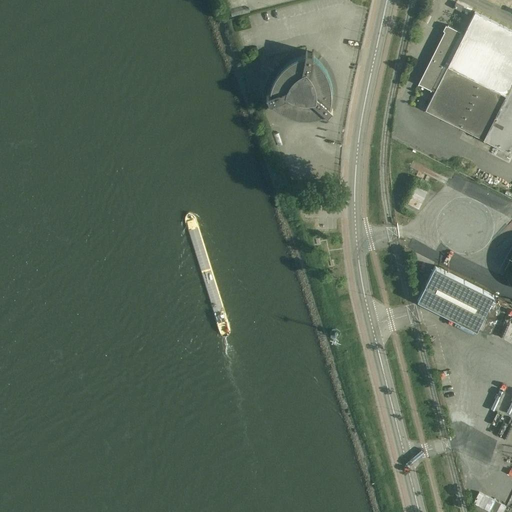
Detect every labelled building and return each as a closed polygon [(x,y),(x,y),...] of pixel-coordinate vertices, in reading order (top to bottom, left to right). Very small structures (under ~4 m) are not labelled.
[(456,2),(453,7),(461,11),(463,6),(456,2)] [(425,110),(511,153),(511,30),(475,11),(464,33),(448,24),(418,84),(434,92),(425,110)] [(269,103),(271,102),(274,105),(277,108),(280,110),(283,111),(286,113),(290,114),(293,115),(297,116),(300,117),(304,117),(308,117),(311,117),(315,116),(318,116),(321,114),(325,113),(328,115),(328,114),(331,110),(332,110),(333,109),(330,107),(331,104),(332,100),(332,96),(332,93),(332,89),(332,86),(331,82),(330,78),(329,75),(327,72),(325,69),(323,66),(321,63),(318,60),(315,58),(313,55),(313,52),(312,52),(312,53),(307,52),(307,51),(306,51),(305,54),(299,56),(296,57),(293,59),(290,60),(287,62),(285,64),(283,66),(281,69),(278,71),(276,74),(274,77),(273,81),(271,84),(270,88),(270,91),(269,95),(266,96),(267,97),(269,102),(268,102),(269,103)] [(416,187),(407,203),(418,209),(426,192),(416,187)] [(494,296),(434,266),(417,301),(477,330),(494,296)]
